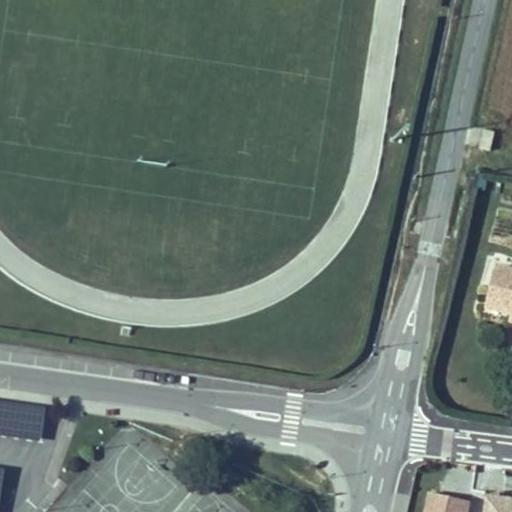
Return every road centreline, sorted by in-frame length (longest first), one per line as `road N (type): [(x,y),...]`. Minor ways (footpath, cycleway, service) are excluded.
road 1 (tertiary): [(479,0),(385,429)]
road 2 (unclassified): [(0,375),(385,429)]
road 3 (unclassified): [(385,429),(511,446)]
